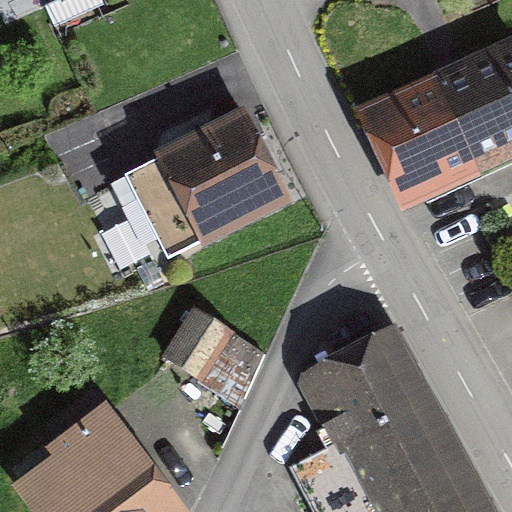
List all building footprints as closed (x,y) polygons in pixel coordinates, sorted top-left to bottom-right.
[(396,202),(471,168),(511,148),(511,55),(361,125),(396,202)] [(246,150),(233,126),(123,181),(164,262),(274,206),(262,182),(269,178),(252,146),(246,150)] [(167,360),(237,404),(266,359),(196,314),(167,360)] [(472,511),(380,337),(297,382),(334,452),(292,473),(311,511),(472,511)] [(172,511),(101,419),(58,451),(64,459),(19,493),(32,511),(172,511)]
